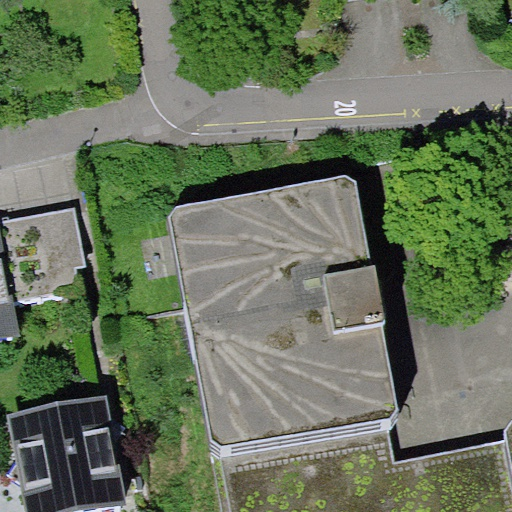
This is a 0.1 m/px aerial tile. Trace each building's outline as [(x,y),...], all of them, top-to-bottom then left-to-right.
[(231,480),(399,449),(428,443),(380,188),(182,225),(231,480)] [(0,221),(0,232),(14,301),(80,288),(78,280),(76,267),(86,265),(74,206),(0,221)] [(0,232),(0,339),(20,335),(14,301),(0,232)] [(147,511),(121,412),(23,437),(42,511),(147,511)] [(511,511),(511,456),(404,476),(399,449),(231,480),(236,511),(511,511)]
